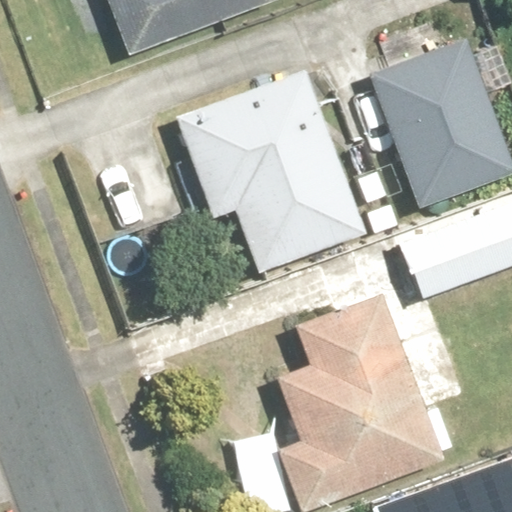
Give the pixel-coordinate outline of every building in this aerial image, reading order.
[(91,0),(114,55),(254,0),(91,0)] [(451,33),(357,70),(407,197),(501,161),(451,33)] [(293,63),(160,112),(197,214),(221,205),(243,265),(353,225),(293,63)] [(511,185),(388,236),(410,291),(511,249),(511,185)] [(283,438),(265,445),(287,504),(428,451),(368,293),(280,327),(292,359),(258,372),(283,438)] [(511,511),(511,467),(382,511),(511,511)]
